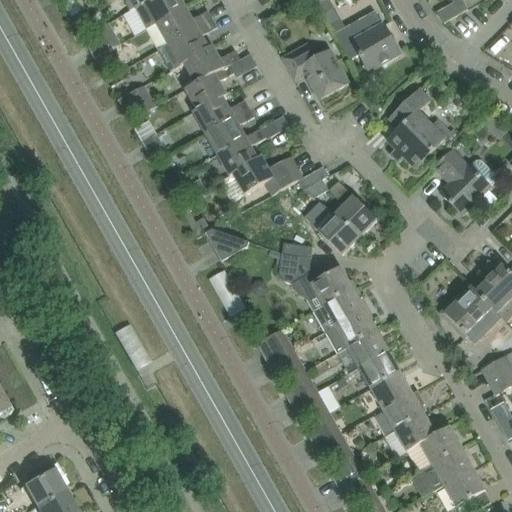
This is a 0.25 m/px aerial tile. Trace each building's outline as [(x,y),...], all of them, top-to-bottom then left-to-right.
[(83,0),(72,0),(63,6),(63,5),(64,8),(65,7),(71,19),(89,9),(83,0)] [(147,32),(158,25),(186,10),(180,0),(152,0),(142,6),(135,11),(147,32)] [(193,22),(186,10),(158,25),(170,46),(214,22),(208,13),(193,22)] [(346,30),(334,36),(349,62),(359,57),(370,74),(401,57),(384,26),(383,27),(375,13),(346,30)] [(170,46),(158,53),(170,75),(182,68),(182,67),(213,49),(213,48),(209,50),(202,39),(218,30),(214,22),(170,46)] [(88,47),(87,47),(95,61),(120,46),(109,26),(97,32),(101,40),(88,47)] [(282,60),(295,84),(306,78),(320,102),(349,86),(330,54),(317,61),(312,53),(309,55),(304,48),(282,60)] [(186,91),(187,92),(230,67),(230,68),(241,62),(236,53),(220,62),(213,49),(182,67),(182,68),(186,66),(197,85),(186,91)] [(194,114),(195,115),(226,97),(219,84),(235,76),(230,68),(230,67),(187,92),(198,112),(194,114)] [(425,86),(391,121),(401,131),(389,143),(404,158),(399,163),(400,164),(405,159),(416,171),(455,133),(454,132),(444,142),(418,115),(430,103),(420,93),(426,87),(425,86)] [(144,88),(119,103),(118,103),(126,117),(127,116),(140,109),(144,116),(156,109),(144,88)] [(195,115),(207,136),(250,111),(245,103),(230,112),(223,100),(227,98),(226,97),(195,115)] [(255,120),(250,111),(207,136),(219,157),(246,141),(246,140),(239,128),(255,120)] [(230,178),(262,160),(262,159),(258,161),(251,149),(267,140),(261,131),(246,140),(246,141),(219,157),(230,178)] [(156,137),(143,144),(142,145),(150,159),(151,158),(164,150),(156,137)] [(453,152),(434,170),(450,186),(440,195),(463,218),(491,190),(489,188),(496,181),(496,177),(482,164),(477,164),(471,170),(469,167),(468,168),(453,152)] [(262,160),(230,178),(231,179),(235,177),(246,197),(269,184),(275,195),(272,197),(273,198),(298,183),(303,181),(291,160),(269,172),(262,160)] [(329,179),(324,169),(303,181),(298,183),(304,193),(329,179)] [(166,187),(172,198),(174,200),(175,200),(175,199),(188,192),(180,178),(166,187)] [(346,210),(338,217),(361,240),(378,223),(339,184),(330,192),(346,210)] [(361,240),(338,217),(320,235),(343,258),(361,240)] [(249,245),(212,232),(206,236),(222,265),(223,264),(248,249),(249,245)] [(284,256),(311,260),(313,249),(285,245),(284,256)] [(282,267),(281,276),(285,284),(295,290),(301,301),(308,305),(319,299),(324,308),(354,291),(341,270),(323,280),(318,271),(312,274),(310,270),(311,260),(284,256),(282,267)] [(504,268),(477,294),(502,319),(507,324),(511,318),(511,269),(509,273),(504,268)] [(212,281),(232,317),(244,310),(223,274),(212,281)] [(457,299),(440,316),(453,329),(456,327),(468,339),(475,346),(502,319),(477,294),(472,289),(460,302),(457,299)] [(354,291),(313,314),(325,335),(365,312),(354,291)] [(365,312),(325,335),(337,356),(377,333),(365,312)] [(128,328),(117,334),(138,370),(149,364),(128,328)] [(257,346),(257,347),(268,367),(294,353),(282,332),(258,346),(257,346)] [(377,333),(348,350),(360,370),(389,354),(377,333)] [(306,374),(294,353),(268,367),(276,381),(277,381),(277,380),(290,373),(294,380),(306,374)] [(389,354),(360,370),(372,391),(401,375),(389,354)] [(499,362),(482,372),(489,385),(511,371),(511,369),(506,359),(499,362)] [(511,371),(489,385),(496,397),(511,388),(511,371)] [(306,374),(294,380),(298,388),(286,395),(285,395),(284,395),(292,409),(318,395),(306,374)] [(413,396),(401,375),(372,391),(383,412),(413,396)] [(413,396),(383,412),(395,433),(425,417),(421,409),(426,406),(418,394),(419,393),(418,392),(413,396)] [(330,415),(318,395),(292,409),(300,423),(301,422),(314,415),(318,422),(330,415)] [(0,417),(6,414),(8,418),(9,417),(0,400),(0,417)] [(508,412),(495,419),(508,443),(511,440),(511,419),(508,412)] [(308,437),(309,439),(316,451),(341,436),(330,415),(318,422),(322,429),(309,437),(309,436),(308,437)] [(407,454),(450,429),(436,437),(425,417),(395,433),(407,454)] [(433,467),(462,451),(450,429),(407,454),(408,455),(421,447),(433,467)] [(353,457),(341,436),(316,451),(324,465),(325,464),(337,457),(342,464),(353,457)] [(433,495),(445,488),(474,472),(462,451),(433,467),(421,474),(433,495)] [(332,479),(332,480),(339,493),(365,478),(353,457),(342,464),(346,471),(333,478),(332,479)] [(36,509),(66,492),(54,471),(24,488),(36,509)] [(474,472),(445,488),(457,510),(486,493),(474,472)] [(377,499),(365,478),(339,493),(347,507),(349,506),(348,506),(361,498),(365,506),(377,499)] [(36,509),(38,511),(77,511),(66,492),(36,509)] [(384,511),(377,499),(365,506),(368,511),(384,511)]
